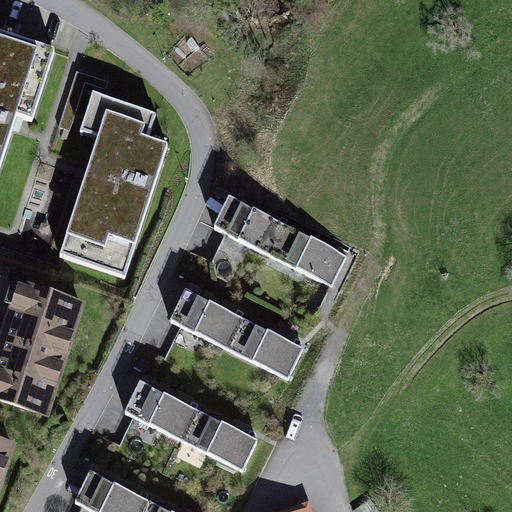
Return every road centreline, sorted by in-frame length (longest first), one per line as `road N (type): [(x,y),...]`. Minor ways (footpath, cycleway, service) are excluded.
road 1 (residential): [(50,0),(162,67),(210,138),(187,227),(37,511)]
road 2 (residential): [(249,511),(286,453),(374,261)]
